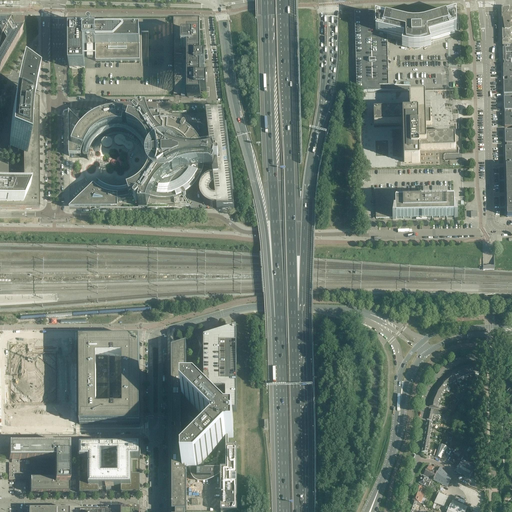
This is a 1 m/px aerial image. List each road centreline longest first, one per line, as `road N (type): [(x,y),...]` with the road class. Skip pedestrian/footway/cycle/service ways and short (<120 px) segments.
road 1 (unclassified): [(60,215),(214,215),(259,233),(491,230)]
road 2 (motorway): [(220,0),(279,313)]
road 3 (motorway): [(265,0),(279,313)]
road 4 (motorway): [(292,312),(284,0)]
road 5 (motorway): [(292,312),(329,12)]
road 6 (motorway): [(298,511),(292,312)]
road 7 (tertiary): [(160,332),(246,307),(355,312)]
road 8 (motorway): [(279,313),(284,511)]
road 9 (residential): [(402,511),(429,386),(451,365),(478,356)]
road 10 (unclassified): [(491,230),(485,51)]
road 11 (unclassified): [(0,502),(151,500)]
